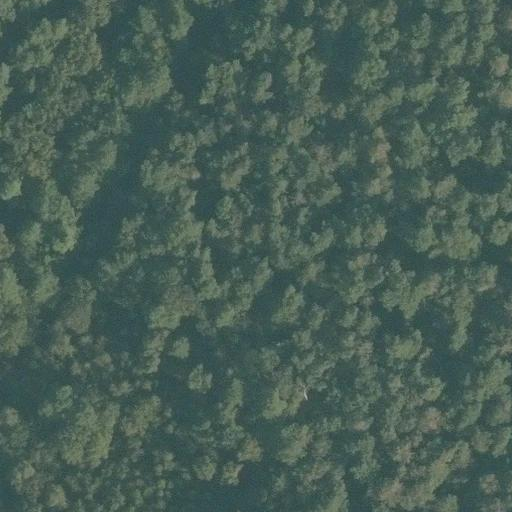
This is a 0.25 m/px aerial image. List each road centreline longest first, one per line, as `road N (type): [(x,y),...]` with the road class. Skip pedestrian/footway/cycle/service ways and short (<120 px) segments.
road 1 (unknown): [(216,0),(0,387)]
road 2 (track): [(134,0),(0,244)]
